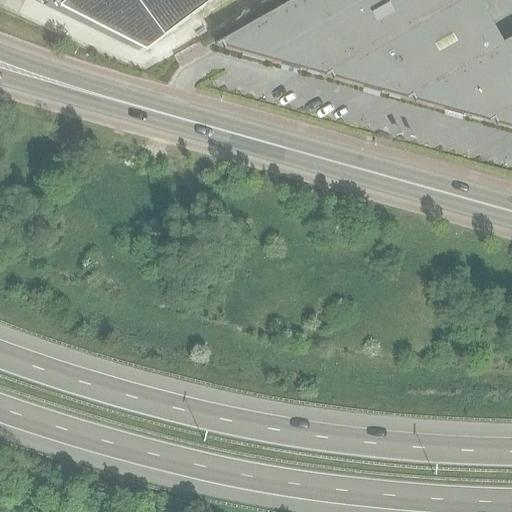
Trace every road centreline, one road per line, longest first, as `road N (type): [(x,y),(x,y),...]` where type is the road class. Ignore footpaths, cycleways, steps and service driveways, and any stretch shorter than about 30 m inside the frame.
road 1 (trunk): [(511,456),(302,439),(158,409),(0,359)]
road 2 (trunk): [(0,411),(252,478),(511,503)]
road 3 (tertiary): [(511,212),(75,89)]
